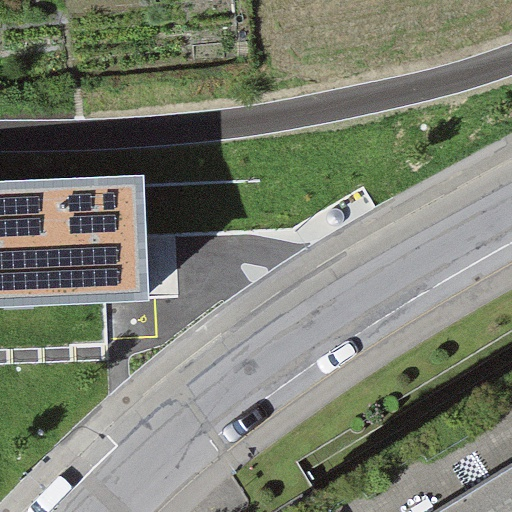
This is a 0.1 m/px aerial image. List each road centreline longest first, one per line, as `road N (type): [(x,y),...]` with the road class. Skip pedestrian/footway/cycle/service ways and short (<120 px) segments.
road 1 (residential): [(0,137),(277,119),(393,97),(511,60)]
road 2 (tertiary): [(511,216),(249,379),(106,511)]
